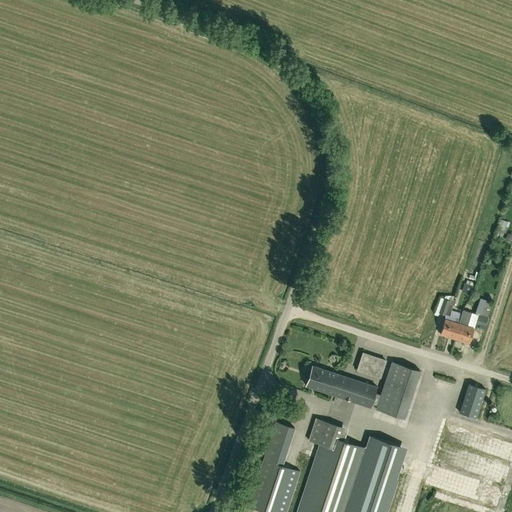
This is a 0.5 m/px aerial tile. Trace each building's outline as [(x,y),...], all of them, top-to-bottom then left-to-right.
[(471,273),(470,277),(479,279),(481,270),(477,269),(476,274),(471,273)] [(450,300),(444,298),(438,313),(445,315),(446,314),(450,315),(453,307),(449,305),(450,303),(454,305),(456,300),(451,298),(450,300)] [(488,316),(493,302),(485,300),(480,314),(478,313),(474,325),(485,329),(489,317),(488,316)] [(455,338),(460,323),(445,319),(441,334),(455,338)] [(474,327),(460,323),(455,338),(469,343),(474,327)] [(362,352),(357,370),(380,376),(385,359),(362,352)] [(393,356),(382,390),(379,389),(375,403),(406,412),(421,364),(393,356)] [(371,392),(373,386),(313,365),(306,385),(367,406),(368,402),(374,404),(377,394),(371,392)] [(476,417),(486,388),(469,383),(460,412),(476,417)] [(369,435),(365,448),(343,441),(346,434),(342,426),(316,418),(309,440),(319,444),(296,511),(384,511),(402,460),(393,457),(397,445),(369,435)] [(276,421),(248,506),(267,511),(286,511),(300,470),(282,464),(294,427),(276,421)] [(511,463),(501,460),(497,479),(508,481),(511,465),(511,463)]
